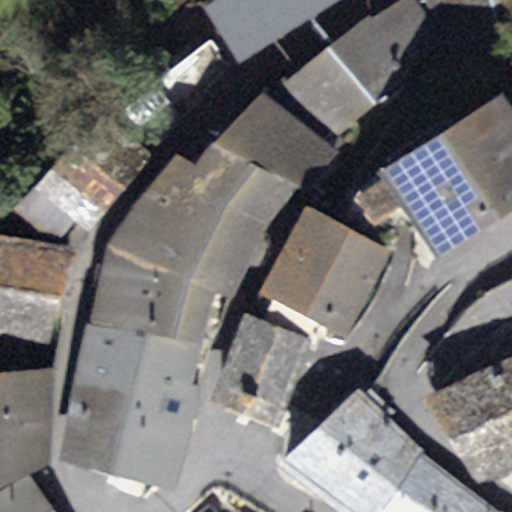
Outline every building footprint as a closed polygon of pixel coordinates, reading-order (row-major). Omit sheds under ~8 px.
[(335,0),(212,0),(204,6),(238,60),(335,0)] [(443,41),(411,0),(401,0),(296,81),(331,127),(443,41)] [(511,0),(431,0),(463,47),(511,43),(511,0)] [(333,147),(267,95),(216,136),(296,184),(307,190),(333,147)] [(511,108),(506,98),(390,172),(359,191),(376,218),(407,198),(439,247),(511,200),(511,108)] [(143,156),(101,120),(24,210),(54,236),(69,219),(80,229),(143,156)] [(265,232),(296,184),(216,136),(198,165),(178,153),(167,172),(265,232)] [(227,302),(265,232),(167,172),(112,241),(210,293),(227,302)] [(388,247),(308,207),(261,299),(341,339),(388,247)] [(0,331),(52,343),(72,252),(0,236),(0,331)] [(96,321),(198,345),(210,293),(112,241),(96,321)] [(308,339),(246,314),(214,397),(275,421),(308,339)] [(200,387),(189,384),(198,345),(96,321),(78,396),(191,423),(200,387)] [(511,359),(430,398),(483,471),(511,458),(511,359)] [(0,469),(49,455),(54,368),(0,373),(0,469)] [(286,463),(350,511),(385,511),(425,452),(358,391),(286,463)] [(64,456),(178,482),(191,423),(78,396),(64,456)] [(483,511),(491,503),(425,452),(385,511),(483,511)] [(55,511),(31,474),(0,494),(0,511),(55,511)] [(502,511),(491,503),(483,511),(502,511)]
